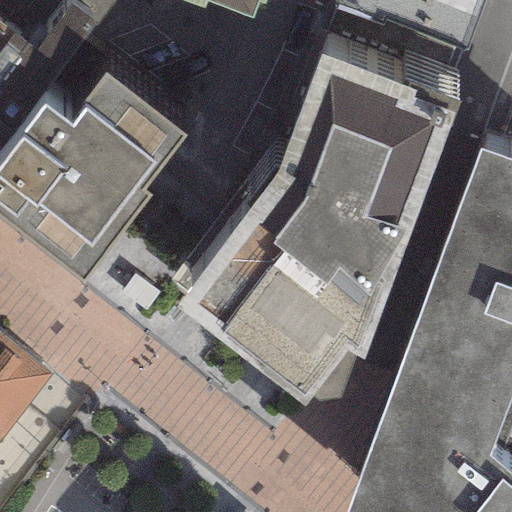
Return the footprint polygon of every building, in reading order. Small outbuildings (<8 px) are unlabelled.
[(200,0),(249,18),(255,0),(200,0)] [(464,51),(483,0),(333,0),(331,7),(381,25),(383,20),(464,51)] [(93,23),(69,5),(33,51),(10,34),(0,45),(0,160),(44,104),(35,97),(93,23)] [(0,45),(10,34),(0,25),(0,45)] [(363,361),(457,103),(402,81),(401,87),(318,55),(274,173),(174,307),(302,406),(344,349),(363,361)] [(183,137),(103,75),(77,108),(83,112),(71,127),(44,104),(0,160),(0,220),(81,284),(149,198),(140,191),(183,137)] [(511,511),(511,478),(486,458),(494,436),(498,439),(504,443),(510,424),(511,424),(511,162),(477,150),(344,511),(343,511),(511,511)] [(0,438),(50,375),(0,334),(0,438)]
